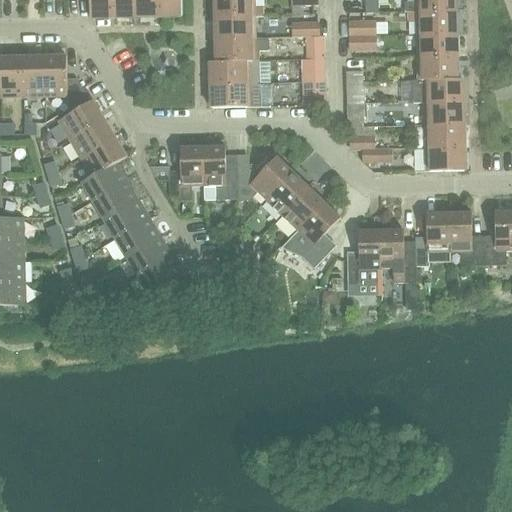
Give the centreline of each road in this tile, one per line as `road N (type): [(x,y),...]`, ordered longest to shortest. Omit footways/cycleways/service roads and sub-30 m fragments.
road 1 (residential): [(337,158),(292,124),(147,125)]
road 2 (residential): [(147,125),(87,38),(72,29),(0,32)]
road 3 (residential): [(511,185),(368,186),(337,158)]
road 4 (residential): [(147,125),(141,148),(150,184),(214,286)]
road 5 (residential): [(334,0),(337,158)]
